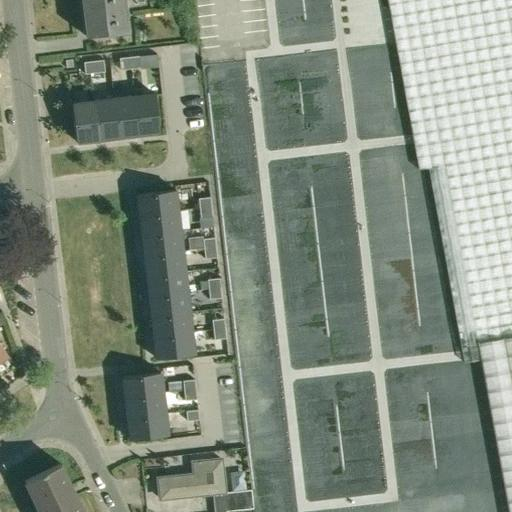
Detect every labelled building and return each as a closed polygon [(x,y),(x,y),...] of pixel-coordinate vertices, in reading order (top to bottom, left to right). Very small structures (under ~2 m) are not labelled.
[(79,0),(83,32),(85,32),(85,36),(113,32),(114,34),(127,32),(125,14),(127,14),(125,0),(79,0)] [(413,140),(418,169),(427,167),(462,358),(463,362),(480,359),(507,511),(511,511),(511,0),(387,0),(405,97),(413,140)] [(139,55),(129,57),(130,68),(140,67),(139,55)] [(120,70),(130,68),(129,57),(119,58),(120,70)] [(103,59),(93,61),(95,73),(105,71),(103,59)] [(93,61),(83,62),(85,74),(95,73),(93,61)] [(133,96),(138,134),(159,132),(155,94),(133,96)] [(113,98),(117,137),(138,134),(133,96),(113,98)] [(93,101),(97,139),(117,137),(113,98),(93,101)] [(97,139),(93,101),(71,103),(76,141),(97,139)] [(177,211),(175,189),(137,194),(139,215),(177,211)] [(211,207),(210,197),(198,198),(199,208),(211,207)] [(211,207),(199,208),(200,218),(212,217),(211,207)] [(139,215),(141,235),(179,231),(177,211),(139,215)] [(182,251),(179,231),(141,235),(144,256),(182,251)] [(203,239),(204,248),(216,247),(214,237),(203,239)] [(217,257),(216,247),(204,248),(205,258),(217,257)] [(144,256),(146,276),(184,271),(182,251),(144,256)] [(186,292),(184,271),(146,276),(148,296),(186,292)] [(220,288),(219,278),(207,279),(208,289),(220,288)] [(220,288),(208,289),(209,299),(221,298),(220,288)] [(189,312),(186,292),(148,296),(151,316),(189,312)] [(189,312),(151,316),(153,337),(191,332),(189,312)] [(212,320),(213,330),(225,328),(224,318),(212,320)] [(226,338),(225,328),(213,330),(214,339),(226,338)] [(155,358),(194,354),(191,332),(153,337),(155,358)] [(0,362),(9,357),(0,343),(0,362)] [(124,397),(162,393),(160,372),(122,376),(124,397)] [(182,380),(184,390),(195,389),(194,379),(182,380)] [(197,399),(195,389),(184,390),(185,400),(197,399)] [(124,397),(127,417),(165,413),(162,393),(124,397)] [(199,419),(198,409),(186,411),(187,421),(199,419)] [(127,417),(129,435),(167,431),(165,413),(127,417)] [(221,458),(192,461),(193,474),(157,477),(160,498),(224,491),(221,458)] [(83,511),(60,463),(25,480),(39,511),(83,511)] [(251,490),(212,494),(214,511),(225,511),(226,511),(253,509),(251,490)]
